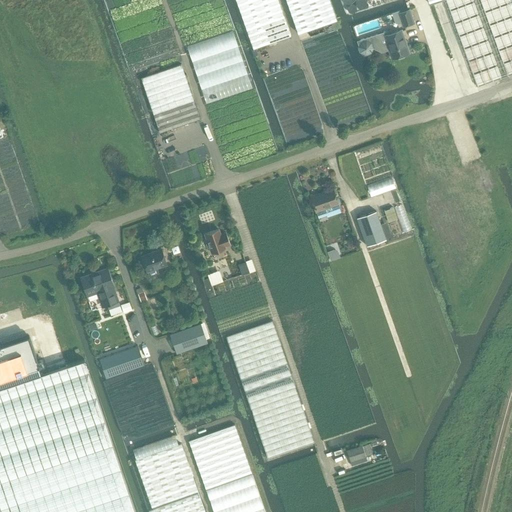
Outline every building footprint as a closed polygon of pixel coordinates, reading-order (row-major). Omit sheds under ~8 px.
[(277,0),(235,0),(253,48),(290,35),(277,0)] [(284,0),(297,35),(335,20),(327,0),(284,0)] [(413,23),(409,10),(398,13),(402,26),(413,23)] [(372,49),(386,44),(391,58),(396,57),(398,58),(402,57),(403,54),(406,53),(401,39),(403,38),(401,30),(387,34),(386,31),(357,41),(361,52),(365,54),(370,53),(372,49)] [(159,132),(179,125),(199,118),(180,64),(140,78),(159,132)] [(310,196),(315,211),(337,203),(332,188),(310,196)] [(398,219),(394,207),(384,210),(388,222),(398,219)] [(375,210),(356,217),(366,245),(385,239),(391,236),(386,223),(380,225),(375,210)] [(220,235),(217,229),(204,233),(207,241),(205,242),(207,247),(209,247),(211,253),(224,249),(224,246),(229,244),(225,233),(220,235)] [(141,256),(146,271),(147,271),(149,277),(159,274),(157,267),(166,263),(160,248),(141,256)] [(245,261),(238,264),(242,276),(246,286),(253,284),(245,261)] [(115,292),(114,292),(112,287),(114,286),(107,268),(80,277),(86,296),(96,292),(98,298),(101,297),(105,306),(118,301),(115,292)] [(208,278),(202,280),(205,288),(211,286),(208,278)] [(138,294),(141,301),(147,299),(144,292),(138,294)] [(132,309),(130,302),(124,305),(126,312),(132,309)] [(225,335),(250,409),(268,457),(313,442),(297,393),(272,319),(225,335)] [(200,323),(169,334),(176,354),(207,342),(200,323)] [(98,359),(105,377),(143,364),(137,346),(98,359)] [(0,511),(135,511),(84,359),(0,386),(0,511)] [(235,424),(189,440),(206,489),(252,473),(235,424)] [(203,511),(197,492),(179,444),(133,460),(151,509),(148,509),(149,511),(203,511)] [(350,461),(366,456),(362,446),(347,450),(350,461)]
